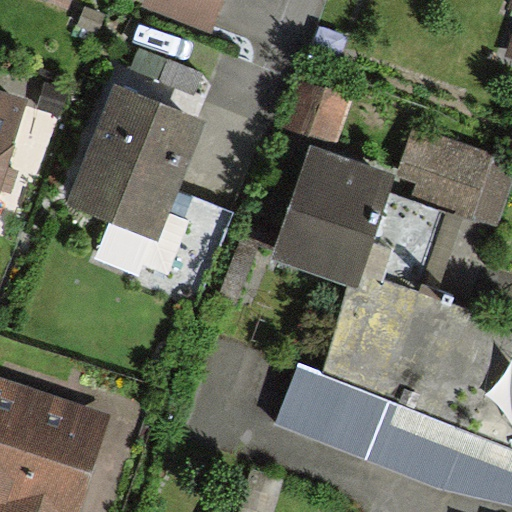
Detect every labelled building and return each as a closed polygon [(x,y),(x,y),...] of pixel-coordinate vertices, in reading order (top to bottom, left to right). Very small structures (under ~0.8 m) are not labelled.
[(206,28),(217,0),(152,0),(151,6),(206,28)] [(285,124),(322,135),(333,97),(296,86),(285,124)] [(152,235),(196,127),(121,97),(78,205),(152,235)] [(0,100),(0,177),(25,110),(0,100)] [(506,167),(414,132),(394,185),(487,219),(506,167)] [(361,286),(365,276),(430,304),(464,227),(384,193),(387,187),(322,159),(282,253),(361,286)] [(336,384),(511,447),(511,334),(372,284),(336,384)] [(69,511),(101,421),(0,385),(0,498),(13,503),(10,511),(69,511)]
